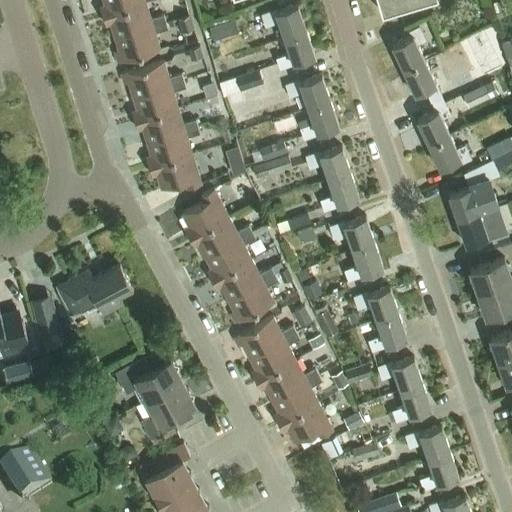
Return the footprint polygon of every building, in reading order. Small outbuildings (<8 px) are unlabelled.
[(103,0),(104,4),(100,5),(103,14),(145,1),(144,0),(103,0)] [(378,0),(382,12),(421,0),(378,0)] [(145,1),(103,14),(105,24),(110,22),(114,36),(165,20),(163,13),(150,17),(145,1)] [(279,19),(283,33),(305,26),(297,3),(276,10),(275,8),(261,13),(265,24),(279,19)] [(178,17),(182,31),(193,27),(189,13),(178,17)] [(234,17),(210,25),(214,37),(239,29),(234,17)] [(168,27),(165,20),(114,36),(118,49),(114,51),(117,61),(160,48),(155,31),(168,27)] [(305,26),(283,33),(290,52),(276,57),(279,68),(294,63),(293,61),(315,54),(305,26)] [(405,71),(425,61),(417,43),(425,39),(418,26),(408,31),(410,35),(392,43),(405,71)] [(188,48),(191,58),(203,54),(200,44),(188,48)] [(128,81),(132,94),(183,79),(181,72),(168,76),(163,59),(120,72),(123,82),(128,81)] [(442,75),(434,79),(425,61),(405,71),(415,92),(425,88),(431,100),(441,95),(437,87),(446,83),(442,75)] [(483,65),(456,76),(461,87),(487,75),(483,65)] [(225,95),(263,82),(258,67),(220,80),(225,95)] [(303,90),(308,106),(330,99),(321,73),(300,80),(299,79),(285,84),(288,95),(303,90)] [(455,77),(445,82),(450,93),(460,89),(455,77)] [(463,92),(469,105),(498,91),(492,78),(463,92)] [(186,86),(183,79),(132,94),(136,108),(132,109),(135,119),(177,106),(173,90),(186,86)] [(212,80),(202,83),(206,96),(216,92),(212,80)] [(308,106),(311,115),(297,120),(303,138),(318,133),(317,131),(338,124),(330,99),(308,106)] [(428,142),(449,132),(442,117),(450,113),(444,100),(433,105),(435,109),(417,118),(428,142)] [(219,105),(204,109),(207,121),(222,116),(219,105)] [(182,122),(177,106),(135,119),(138,128),(142,127),(146,140),(197,125),(195,118),(182,122)] [(149,165),(192,152),(187,136),(200,132),(197,125),(146,140),(150,154),(146,155),(149,165)] [(221,128),(226,141),(234,138),(230,125),(221,128)] [(456,148),(449,132),(428,142),(440,166),(458,158),(460,162),(470,157),(464,144),(456,148)] [(283,138),(249,149),(253,162),(287,151),(283,138)] [(323,161),(328,177),(350,170),(341,144),(320,152),(319,150),(305,155),(308,166),(323,161)] [(511,160),(511,146),(492,155),(497,167),(511,160)] [(201,182),(192,152),(149,165),(152,174),(156,173),(161,187),(185,180),(187,186),(201,182)] [(253,164),(257,176),(292,165),(288,153),(253,164)] [(241,158),(228,162),(232,174),(244,170),(241,158)] [(350,170),(328,177),(334,194),(320,198),(323,209),(338,204),(337,203),(359,195),(350,170)] [(470,185),(448,192),(457,218),(478,210),(494,205),(499,203),(490,176),(483,178),(469,183),(470,185)] [(184,227),(189,236),(228,215),(213,187),(200,194),(204,200),(182,212),(189,225),(184,227)] [(478,210),(457,218),(466,243),(487,236),(488,238),(504,232),(494,205),(478,210)] [(277,221),(280,232),(310,221),(306,211),(277,221)] [(236,229),(228,215),(189,236),(193,244),(198,242),(204,255),(252,230),(248,223),(236,229)] [(347,232),(352,248),(374,241),(365,215),(344,223),(343,221),(329,226),(333,237),(347,232)] [(255,236),(252,230),(204,255),(211,267),(207,270),(211,278),(251,257),(243,242),(255,236)] [(374,241),(352,248),(358,264),(344,269),(348,280),(362,275),(361,274),(383,266),(374,241)] [(470,268),(478,292),(511,280),(504,256),(470,268)] [(259,272),(251,257),(211,278),(216,287),(220,285),(227,297),(274,272),(271,265),(259,272)] [(88,268),(67,279),(55,285),(69,311),(95,298),(103,313),(122,303),(118,295),(133,287),(119,262),(93,276),(88,268)] [(284,280),(292,277),(286,266),(275,271),(279,278),(282,276),(284,280)] [(274,272),(227,297),(234,310),(229,312),(234,321),(274,300),(266,285),(278,278),(274,272)] [(315,279),(304,284),(310,297),(321,291),(315,279)] [(511,280),(478,292),(486,315),(511,306),(511,280)] [(371,302),(376,318),(398,311),(389,285),(368,293),(367,291),(353,296),(357,307),(371,302)] [(306,305),(295,311),(303,326),(313,320),(308,309),(306,305)] [(328,308),(316,314),(326,336),(338,330),(328,308)] [(398,311),(376,318),(382,335),(368,339),(371,351),(386,346),(385,344),(407,337),(398,311)] [(0,344),(3,357),(24,351),(16,322),(4,325),(0,312),(0,344)] [(242,342),(249,355),(296,330),(292,323),(280,330),(272,315),(233,336),(238,345),(242,342)] [(64,341),(59,324),(38,330),(43,347),(64,341)] [(511,328),(490,336),(498,360),(511,354),(511,328)] [(299,336),(296,330),(249,355),(255,368),(251,370),(256,378),(295,357),(287,343),(299,336)] [(320,335),(309,341),(313,349),(324,343),(320,335)] [(511,381),(511,354),(498,360),(506,383),(511,381)] [(394,371),(400,388),(422,380),(413,355),(392,362),(391,360),(376,365),(380,376),(394,371)] [(126,392),(135,387),(142,400),(146,398),(182,379),(170,357),(146,370),(139,357),(115,370),(126,392)] [(303,372),(295,357),(256,378),(260,387),(264,385),(271,397),(318,372),(315,366),(303,372)] [(368,361),(345,369),(349,381),(372,374),(368,361)] [(19,362),(4,367),(8,383),(24,379),(19,362)] [(341,369),(332,374),(339,387),(348,382),(341,369)] [(322,379),(318,372),(271,397),(278,410),(274,412),(278,421),(318,400),(310,385),(322,379)] [(194,401),(182,379),(146,398),(153,412),(141,419),(151,437),(175,424),(169,414),(194,401)] [(422,380),(400,388),(405,404),(391,409),(395,420),(410,415),(409,413),(430,406),(422,380)] [(318,400),(278,421),(283,430),(287,427),(294,440),(316,429),(320,435),(333,428),(318,400)] [(343,416),(349,427),(364,420),(359,408),(343,416)] [(422,440),(428,456),(449,449),(441,423),(419,431),(419,429),(404,434),(408,445),(422,440)] [(351,447),(354,455),(355,459),(379,452),(375,439),(351,447)] [(183,441),(140,464),(145,475),(164,511),(211,511),(183,457),(190,453),(183,441)] [(126,444),(120,447),(126,459),(137,453),(134,446),(126,444)] [(449,449),(428,456),(433,473),(419,477),(423,488),(437,483),(437,482),(458,475),(449,449)] [(0,470),(0,473),(19,504),(52,483),(31,451),(0,470)] [(356,504),(358,511),(375,511),(401,503),(396,490),(356,504)] [(441,511),(446,510),(446,511),(470,511),(465,494),(443,501),(443,499),(428,504),(430,511),(441,511)] [(384,511),(411,511),(408,502),(384,511)]
